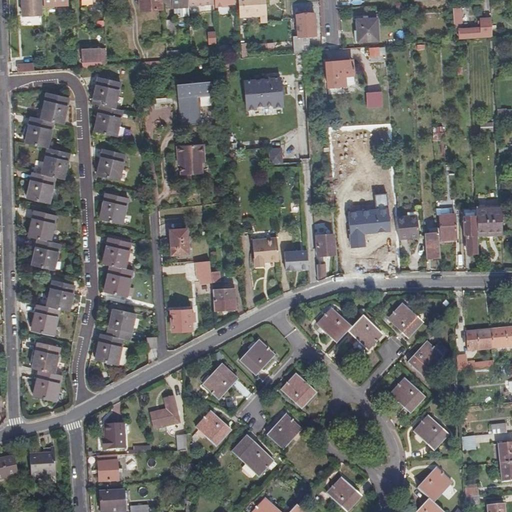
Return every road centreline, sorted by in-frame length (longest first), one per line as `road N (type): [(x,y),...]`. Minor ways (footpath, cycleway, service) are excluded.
road 1 (residential): [(86,409),(80,371),(95,304),(83,97),(62,75),(2,81)]
road 2 (residential): [(14,432),(2,81)]
road 3 (residential): [(511,282),(342,286),(270,311)]
road 4 (residential): [(270,311),(86,409)]
road 5 (unknown): [(317,295),(301,98)]
road 6 (residential): [(337,388),(328,450),(365,468),(376,489),(375,511)]
road 7 (residential): [(337,388),(390,449),(395,470),(384,511)]
